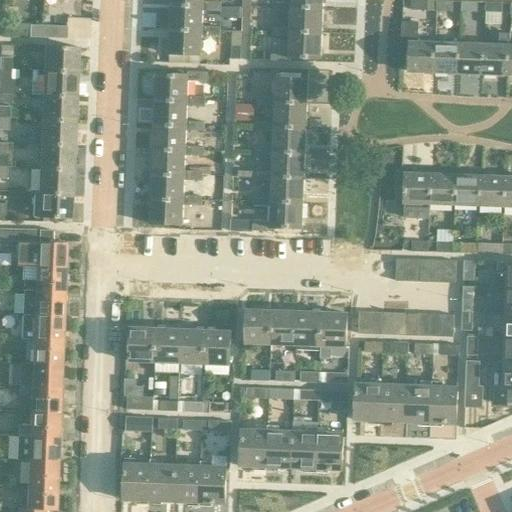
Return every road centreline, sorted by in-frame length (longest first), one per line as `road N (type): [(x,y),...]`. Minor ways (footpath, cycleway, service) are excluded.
road 1 (residential): [(107,268),(361,277),(377,295),(458,296)]
road 2 (residential): [(107,268),(112,0)]
road 3 (residential): [(98,511),(107,268)]
road 4 (residential): [(363,511),(473,464)]
